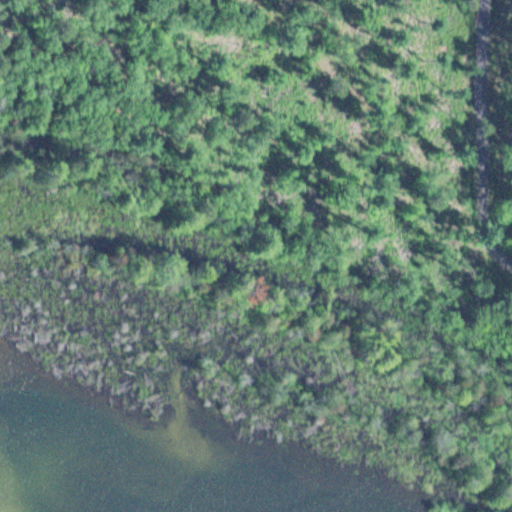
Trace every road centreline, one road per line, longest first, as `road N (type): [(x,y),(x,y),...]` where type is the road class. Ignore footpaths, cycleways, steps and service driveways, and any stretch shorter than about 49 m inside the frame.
road 1 (track): [(511,282),(0,125)]
road 2 (track): [(511,92),(351,71),(258,0)]
